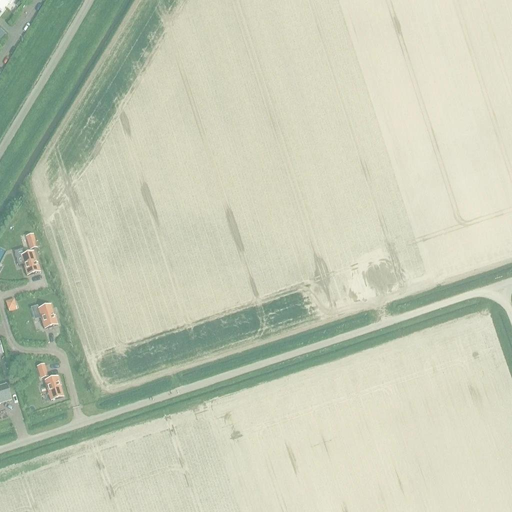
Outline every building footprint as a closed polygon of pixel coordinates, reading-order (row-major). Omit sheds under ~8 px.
[(12,0),(1,0),(0,2),(0,11),(2,13),(12,0)] [(26,238),(30,250),(36,248),(32,236),(26,238)] [(33,253),(20,257),(27,277),(40,272),(38,266),(37,267),(33,253)] [(9,310),(15,308),(13,301),(6,303),(9,310)] [(50,306),(38,310),(44,330),(57,326),(56,320),(55,320),(50,306)] [(38,368),(41,379),(47,377),(43,366),(38,368)] [(58,378),(44,382),(50,402),(63,398),(59,384),(60,384),(58,378)] [(0,404),(10,401),(6,386),(0,387),(0,404)]
